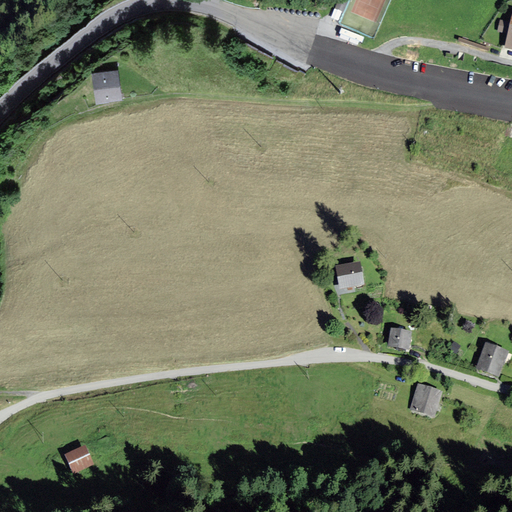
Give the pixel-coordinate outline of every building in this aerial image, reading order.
[(118,68),(94,72),(98,101),(122,97),(118,68)] [(361,262),(337,266),(341,287),(365,282),(361,262)] [(389,345),(408,348),(411,333),(392,330),(389,345)] [(487,344),(478,367),(498,375),(507,352),(487,344)] [(442,391),(420,384),(412,408),(433,415),(442,391)] [(84,448),(65,456),(72,472),(91,464),(84,448)]
